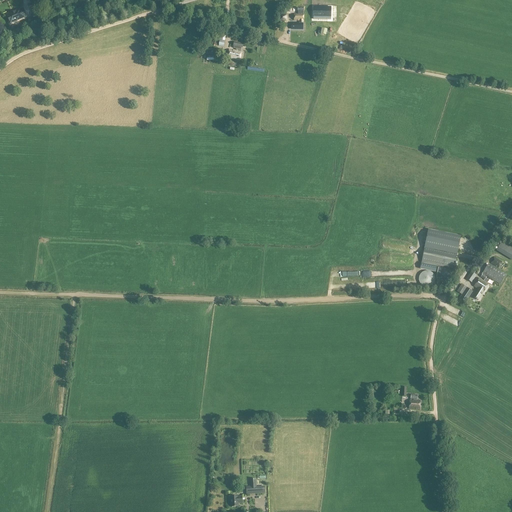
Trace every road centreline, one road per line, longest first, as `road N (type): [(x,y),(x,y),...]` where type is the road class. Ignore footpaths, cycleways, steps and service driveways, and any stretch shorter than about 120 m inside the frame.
road 1 (track): [(445,296),(0,292)]
road 2 (unclassified): [(511,91),(156,11)]
road 3 (unclassified): [(444,511),(430,385),(437,316),(511,211)]
road 4 (track): [(48,511),(75,295)]
road 5 (track): [(0,68),(149,13)]
